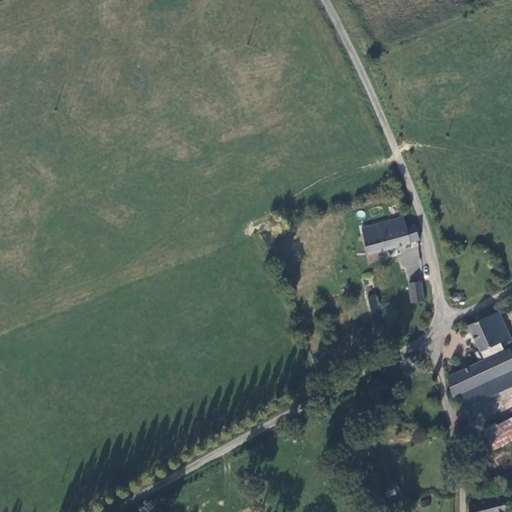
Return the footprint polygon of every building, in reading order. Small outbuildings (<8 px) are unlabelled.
[(403,218),(361,229),(368,255),(410,243),(409,242),(420,239),(415,226),(406,227),(403,218)] [(371,277),(363,278),(375,332),(382,331),(371,277)] [(420,283),(409,285),(411,304),(423,303),(420,283)] [(456,293),(453,292),(450,294),(449,296),(449,299),(450,301),(453,303),(456,302),(459,300),(459,298),(459,295),(456,293)] [(511,340),(499,312),(470,325),(481,351),(501,342),(505,350),(484,360),(448,376),(453,396),(460,393),(511,369),(511,350),(511,348),(511,347),(511,340)] [(501,342),(481,351),(484,360),(505,350),(501,342)] [(511,369),(460,393),(465,407),(511,385),(511,369)] [(511,417),(486,431),(495,448),(511,439),(511,417)] [(398,486),(381,496),(387,504),(403,495),(398,486)] [(484,500),(469,504),(469,511),(508,511),(503,495),(484,500)]
